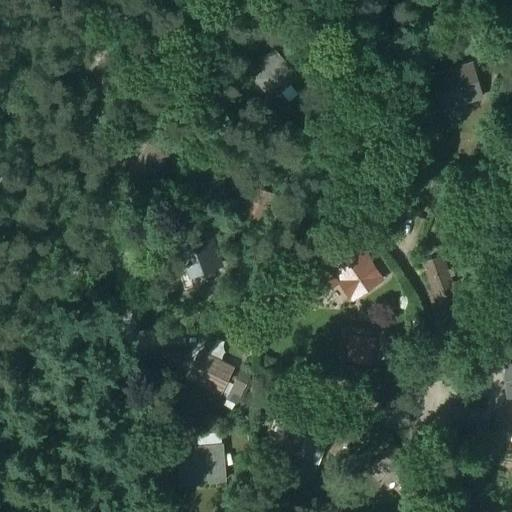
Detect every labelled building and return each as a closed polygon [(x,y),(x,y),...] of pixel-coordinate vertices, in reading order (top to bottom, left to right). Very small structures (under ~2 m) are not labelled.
[(489,38),(474,42),(479,58),(494,54),(489,38)] [(263,70),(253,80),(271,100),(291,81),(273,61),(278,57),(272,50),(257,64),(263,70)] [(446,107),(485,97),(476,64),(454,70),(456,75),(439,80),(446,107)] [(146,188),(169,158),(149,142),(126,174),(146,188)] [(274,194),(252,185),(241,213),(263,222),(274,194)] [(186,280),(218,269),(203,227),(164,242),(171,263),(179,260),(186,280)] [(298,285),(311,304),(340,285),(352,303),(384,282),(354,237),(323,258),(328,265),(298,285)] [(438,307),(467,296),(461,281),(452,284),(442,256),(422,264),(438,307)] [(410,322),(410,334),(419,334),(420,322),(410,322)] [(348,334),(345,362),(372,366),(375,338),(348,334)] [(235,367),(199,349),(185,378),(220,395),(235,367)] [(240,370),(225,398),(236,403),(250,375),(240,370)] [(311,396),(312,378),(296,376),(294,394),(311,396)] [(287,394),(288,382),(267,381),(266,393),(287,394)] [(409,401),(384,403),(385,428),(410,427),(409,401)] [(451,426),(484,430),(486,410),(453,407),(451,426)] [(325,435),(290,421),(279,450),(314,464),(325,435)] [(178,469),(176,469),(177,473),(179,473),(179,478),(204,476),(205,481),(223,479),(220,444),(206,445),(206,450),(177,452),(178,469)] [(409,507),(426,490),(410,473),(415,469),(394,447),(377,464),(396,486),(393,488),(409,507)]
